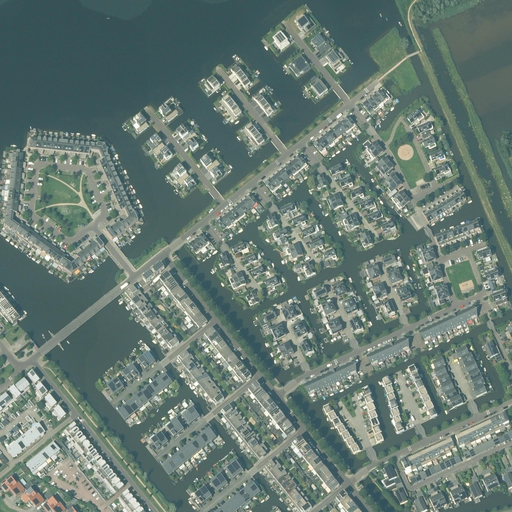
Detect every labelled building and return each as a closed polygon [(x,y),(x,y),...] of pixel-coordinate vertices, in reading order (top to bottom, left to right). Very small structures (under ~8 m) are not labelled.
[(311,21),(308,23),(303,16),(295,22),(298,26),(298,27),(298,26),(301,30),(302,31),(305,28),(308,32),(316,26),(311,21)] [(284,49),(290,45),(283,37),(284,37),(281,33),(278,35),(278,36),(277,35),(273,39),(275,41),(276,43),(280,48),(282,46),(284,49)] [(316,47),(322,55),(327,51),(328,51),(331,48),(328,44),(327,45),(319,36),(314,40),(315,40),(311,43),(315,48),(316,47)] [(332,53),(325,58),(332,67),(331,68),(333,71),(341,66),(338,63),(342,59),(338,55),(336,57),(332,53)] [(306,64),(301,58),(295,63),(293,65),(294,66),(293,67),(294,68),(295,68),(296,69),(293,71),(296,74),(297,76),(300,74),(308,67),(307,65),(306,64)] [(231,71),(238,80),(243,75),(244,76),(246,74),(239,65),(231,71)] [(243,75),(238,80),(245,89),(245,88),(246,90),(249,88),(248,86),(250,84),(244,76),(243,75)] [(210,85),(208,87),(212,93),(220,87),(213,78),(207,82),(210,85)] [(318,79),(312,84),(318,92),(316,94),(320,98),(327,92),(323,87),(324,87),(318,79)] [(383,105),(387,101),(378,90),(376,92),(378,94),(376,96),(383,105)] [(383,105),(376,96),(374,93),(371,95),(374,98),(372,100),(378,107),(382,103),(383,105)] [(261,108),(269,102),(264,97),(262,99),(260,95),(257,98),(255,95),(252,97),(254,100),(261,108)] [(222,101),(225,104),(222,106),(227,111),(235,105),(228,96),(222,101)] [(372,100),(369,97),(367,98),(370,101),(368,103),(373,110),(375,112),(379,108),(378,107),(372,100)] [(373,110),(368,103),(365,100),(363,102),(365,105),(363,107),(369,114),(373,110)] [(268,117),(276,111),(269,102),(261,108),(268,117)] [(241,113),(235,105),(227,111),(231,116),(233,115),(236,118),(239,115),(241,118),(243,116),(241,114),(241,113)] [(176,110),(172,114),(166,106),(162,108),(160,110),(159,111),(166,119),(169,122),(179,114),(176,110)] [(424,118),(418,111),(407,120),(411,125),(417,120),(419,123),(424,118)] [(149,126),(139,115),(133,120),(140,128),(136,130),(139,134),(149,126)] [(346,115),(344,117),(346,120),(344,122),(351,131),(356,127),(346,115)] [(347,134),(351,131),(344,122),(342,119),(340,121),(342,124),(340,125),(347,134)] [(338,122),(335,124),(338,127),(336,129),(342,136),(346,133),(347,134),(340,125),(338,122)] [(420,135),(421,134),(423,138),(430,134),(429,132),(428,131),(433,129),(431,123),(428,125),(421,128),(418,129),(420,135)] [(245,129),(248,132),(245,134),(250,140),(258,133),(251,125),(245,129)] [(336,129),(333,126),(331,127),(333,130),(331,132),(337,139),(342,136),(336,129)] [(185,142),(195,134),(192,131),(188,134),(183,127),(177,132),(185,142)] [(337,139),(331,132),(329,129),(327,131),(329,134),(327,135),(333,143),(337,139)] [(265,142),(258,133),(250,140),(257,148),(261,145),(263,146),(266,144),(265,142)] [(334,144),(333,143),(327,135),(325,133),(323,134),(325,137),(323,139),(330,148),(334,144)] [(197,137),(195,134),(185,142),(193,152),(199,147),(193,140),(197,137)] [(152,152),(154,155),(165,146),(156,136),(150,141),(156,148),(152,152)] [(330,148),(323,139),(321,136),(319,138),(321,141),(319,142),(325,149),(329,146),(330,148)] [(28,146),(29,146),(28,149),(35,150),(36,140),(31,139),(30,142),(29,141),(28,146)] [(325,149),(319,142),(317,139),(314,141),(317,144),(314,146),(321,155),(326,151),(325,149)] [(426,142),(422,143),(425,149),(428,147),(429,150),(436,147),(432,139),(426,142)] [(368,150),(366,151),(370,156),(379,148),(376,144),(372,146),(368,141),(363,146),(365,148),(366,148),(368,150)] [(98,153),(104,146),(96,145),(95,153),(98,153)] [(98,153),(100,157),(107,153),(104,146),(98,153)] [(165,146),(154,155),(157,158),(161,154),(166,161),(173,156),(165,146)] [(370,156),(374,160),(383,153),(379,148),(370,156)] [(442,151),(437,154),(433,155),(430,157),(432,162),(439,159),(440,162),(445,159),(442,151)] [(101,158),(98,160),(99,163),(108,159),(110,158),(107,153),(100,157),(101,158)] [(298,159),(295,161),(303,170),(307,166),(297,155),(295,157),(298,159)] [(201,162),(209,172),(219,163),(216,160),(212,164),(207,157),(201,162)] [(291,160),(293,163),(291,164),(298,173),(303,170),(295,161),(293,158),(291,160)] [(98,169),(110,164),(108,159),(99,163),(100,165),(97,167),(98,169)] [(389,164),(386,159),(376,167),(379,172),(389,164)] [(287,168),(293,175),(294,177),(298,173),(291,164),(289,162),(287,163),(289,166),(287,168)] [(209,172),(217,182),(223,177),(217,170),(221,166),(219,163),(209,172)] [(110,164),(98,169),(98,171),(102,170),(103,173),(113,169),(110,164)] [(387,177),(385,174),(393,168),(389,164),(379,172),(385,179),(387,177)] [(285,165),(283,167),(285,170),(283,171),(289,178),(293,175),(287,168),(285,165)] [(441,168),(438,169),(435,171),(437,176),(440,175),(442,179),(445,177),(445,175),(451,173),(447,165),(441,168)] [(174,171),(180,178),(176,181),(178,184),(189,176),(180,166),(174,171)] [(332,177),(342,172),(340,167),(330,171),(332,177)] [(281,173),(279,175),(284,182),(289,178),(283,171),(280,168),(278,170),(281,173)] [(113,169),(103,173),(104,175),(101,177),(102,179),(115,174),(113,169)] [(276,172),(274,174),(276,176),(274,178),(280,185),(284,182),(279,175),(276,172)] [(115,174),(102,179),(103,181),(107,180),(108,183),(117,179),(115,174)] [(272,180),(270,181),(277,190),(281,187),(280,185),(274,178),(272,175),(270,177),(272,180)] [(190,191),(197,186),(189,176),(178,184),(181,187),(185,184),(190,191)] [(398,181),(394,176),(386,182),(390,187),(398,181)] [(317,179),(320,186),(317,187),(318,191),(327,187),(322,177),(317,179)] [(339,183),(342,188),(348,185),(350,188),(353,187),(349,178),(346,180),(343,181),(339,183)] [(117,179),(108,183),(109,185),(105,187),(106,189),(119,183),(117,179)] [(268,179),(266,180),(268,183),(266,185),(273,194),(277,190),(270,181),(268,179)] [(388,189),(391,193),(401,185),(398,181),(390,187),(388,189)] [(121,188),(119,183),(106,189),(107,191),(111,190),(112,192),(121,188)] [(110,197),(111,199),(124,193),(121,188),(112,192),(113,195),(110,197)] [(359,197),(360,199),(364,198),(360,189),(353,192),(350,194),(353,199),(359,197)] [(462,194),(463,194),(460,189),(458,190),(459,192),(457,194),(456,195),(461,203),(466,200),(462,194)] [(456,206),(461,203),(456,195),(457,194),(456,192),(454,193),(455,195),(452,197),(451,198),(456,206)] [(126,198),(124,193),(111,199),(112,201),(116,200),(117,202),(126,198)] [(392,201),(396,206),(406,198),(402,193),(392,201)] [(249,194),(247,196),(249,199),(247,200),(253,208),(257,204),(249,194)] [(456,206),(451,198),(452,197),(451,195),(449,196),(450,198),(448,200),(446,200),(452,209),(456,206)] [(329,207),(332,205),(341,201),(338,196),(327,201),(329,207)] [(243,204),(248,211),(250,213),(254,209),(253,208),(247,200),(244,197),(242,199),(245,202),(243,204)] [(114,207),(115,209),(128,203),(126,198),(117,202),(118,205),(114,207)] [(396,206),(401,212),(406,208),(405,206),(410,202),(406,198),(396,206)] [(448,200),(446,198),(444,199),(446,201),(443,202),(442,203),(447,212),(452,209),(446,200),(448,200)] [(376,208),(372,200),(366,203),(363,204),(360,206),(362,211),(369,208),(370,211),(376,208)] [(447,212),(442,203),(443,202),(442,200),(440,202),(441,204),(438,205),(437,206),(442,215),(447,212)] [(240,205),(238,207),(244,214),(248,211),(243,204),(240,201),(238,203),(240,205)] [(341,201),(332,205),(334,211),(343,207),(341,201)] [(128,203),(115,209),(116,211),(120,210),(121,212),(130,208),(128,203)] [(437,203),(435,205),(436,207),(434,208),(433,209),(438,217),(442,215),(437,206),(438,205),(437,203)] [(236,204),(234,206),(236,209),(234,210),(241,219),(245,216),(244,214),(238,207),(236,204)] [(294,205),(284,209),(281,210),(284,216),(287,214),(290,219),(294,218),(292,212),(296,210),(294,205)] [(438,217),(433,209),(434,208),(433,206),(431,207),(432,209),(429,211),(428,212),(433,220),(438,217)] [(134,213),(131,207),(130,208),(121,212),(122,215),(125,214),(126,216),(134,213)] [(230,214),(236,221),(237,223),(241,219),(234,210),(232,208),(230,209),(232,212),(230,214)] [(428,223),(433,220),(428,212),(429,211),(428,209),(426,210),(427,212),(423,215),(428,223)] [(228,211),(225,213),(228,216),(226,217),(232,224),(236,221),(230,214),(228,211)] [(368,218),(370,223),(375,221),(383,218),(380,212),(374,215),(371,216),(368,218)] [(134,213),(126,216),(128,219),(138,222),(134,213)] [(349,219),(346,213),(345,213),(345,214),(342,215),(340,215),(341,218),(344,217),(346,220),(343,222),(345,227),(348,226),(357,222),(355,216),(349,219)] [(222,221),(227,228),(229,229),(233,226),(232,224),(226,217),(223,214),(221,216),(224,219),(222,221)] [(269,222),(267,223),(270,230),(278,226),(274,216),(268,219),(269,222)] [(302,217),(295,220),(292,221),(295,227),(301,224),(302,227),(306,225),(302,217)] [(4,218),(4,227),(12,223),(13,219),(4,218)] [(217,224),(223,231),(227,228),(222,221),(219,218),(217,220),(219,222),(217,224)] [(130,228),(138,222),(128,219),(125,222),(130,228)] [(118,223),(125,231),(124,231),(125,232),(130,228),(125,222),(123,223),(121,221),(118,223)] [(121,234),(124,231),(125,231),(118,223),(116,224),(113,222),(112,223),(120,234),(121,234)] [(357,222),(348,226),(350,231),(359,227),(357,222)] [(15,225),(12,223),(4,227),(10,231),(15,225)] [(110,230),(116,237),(116,238),(117,239),(121,235),(121,234),(120,234),(112,223),(110,224),(112,228),(110,230)] [(381,228),(383,233),(384,233),(386,236),(391,233),(390,230),(395,228),(393,223),(389,224),(388,225),(384,226),(381,228)] [(479,229),(476,223),(471,225),(475,234),(476,234),(479,233),(480,235),(482,234),(480,229),(479,229)] [(15,225),(10,231),(15,235),(21,225),(19,224),(17,226),(15,225)] [(23,227),(22,226),(21,225),(15,235),(19,238),(28,225),(26,224),(23,227)] [(24,240),(30,232),(28,230),(30,227),(28,225),(19,238),(24,241),(24,240)] [(475,234),(471,225),(466,227),(470,236),(471,235),(474,234),(475,237),(477,236),(476,234),(475,234)] [(305,232),(301,233),(304,239),(317,233),(320,232),(317,226),(314,227),(312,229),(305,232)] [(470,236),(466,227),(461,229),(464,238),(466,237),(469,236),(469,238),(472,238),(471,235),(470,236)] [(112,241),(116,238),(116,237),(110,230),(108,231),(105,229),(103,230),(112,241)] [(464,238),(461,229),(456,230),(459,240),(461,239),(464,238),(464,240),(467,240),(466,237),(464,238)] [(275,235),(273,235),(275,241),(280,239),(282,245),(285,244),(288,243),(286,239),(285,239),(284,237),(287,236),(285,230),(278,233),(275,235)] [(459,240),(456,230),(451,232),(454,242),(456,241),(459,240),(459,242),(461,241),(461,239),(459,240)] [(32,233),(30,232),(24,240),(28,243),(29,243),(37,232),(35,231),(32,233)] [(28,243),(28,244),(32,248),(33,246),(39,238),(37,237),(39,233),(37,232),(29,243),(28,243)] [(454,242),(451,232),(446,234),(449,243),(451,243),(453,242),(454,244),(456,243),(456,241),(454,242)] [(205,248),(210,245),(200,233),(198,235),(200,238),(198,240),(205,248)] [(449,243),(446,234),(441,236),(444,245),(445,245),(448,244),(449,246),(451,245),(451,243),(449,243)] [(364,249),(367,248),(372,245),(368,235),(362,237),(365,244),(362,245),(364,249)] [(435,238),(439,247),(443,246),(444,248),(446,247),(445,245),(444,245),(441,236),(435,238)] [(39,238),(33,246),(37,249),(46,238),(44,237),(41,240),(39,238)] [(93,238),(95,242),(93,243),(99,251),(104,248),(95,237),(93,238)] [(196,241),(194,243),(201,252),(205,248),(198,240),(196,237),(194,238),(196,241)] [(42,253),(48,245),(46,243),(47,239),(46,238),(37,249),(42,253)] [(192,240),(189,242),(192,245),(189,247),(196,255),(201,252),(194,243),(192,240)] [(309,245),(312,251),(319,248),(320,251),(323,249),(320,241),(316,242),(313,244),(309,245)] [(88,242),(86,244),(95,255),(99,251),(93,243),(91,245),(88,242)] [(50,246),(48,245),(42,253),(46,256),(54,245),(53,243),(50,246)] [(91,258),(95,255),(86,244),(84,245),(86,249),(84,250),(91,258)] [(245,244),(233,249),(233,250),(235,255),(242,252),(242,254),(249,251),(245,244)] [(54,249),(56,246),(54,245),(46,256),(50,259),(56,251),(54,249)] [(300,251),(298,246),(286,251),(289,256),(300,251)] [(487,247),(476,251),(480,261),(491,257),(487,247)] [(79,249),(78,251),(87,261),(91,258),(84,250),(83,252),(79,249)] [(432,249),(421,253),(423,259),(433,255),(434,255),(432,249)] [(50,259),(55,262),(63,251),(61,250),(58,252),(56,251),(50,259)] [(58,267),(65,257),(63,256),(65,252),(63,251),(55,262),(54,263),(58,267)] [(76,257),(82,265),(87,261),(78,251),(76,252),(78,255),(76,257)] [(291,261),(303,256),(300,251),(289,256),(291,261)] [(333,251),(326,254),(323,255),(325,261),(329,259),(329,261),(333,260),(333,261),(337,259),(333,251)] [(222,264),(220,266),(221,269),(229,265),(225,255),(219,258),(222,264)] [(433,255),(423,259),(421,259),(423,265),(436,260),(434,255),(433,255)] [(247,259),(243,261),(246,266),(256,262),(254,256),(247,259)] [(395,262),(397,262),(394,256),(393,257),(383,261),(385,267),(395,263),(395,262)] [(67,259),(65,257),(58,267),(62,270),(63,270),(67,263),(66,262),(67,259)] [(83,266),(82,265),(76,257),(74,259),(75,262),(74,263),(79,269),(83,266)] [(71,277),(71,265),(67,263),(63,270),(62,270),(62,271),(71,277)] [(71,276),(79,269),(74,263),(71,265),(71,277),(71,278),(71,276)] [(305,267),(307,270),(304,271),(307,278),(315,274),(311,264),(305,267)] [(158,274),(161,272),(164,270),(161,265),(155,270),(158,274)] [(366,270),(368,276),(379,271),(376,266),(367,270),(366,270)] [(265,267),(262,269),(255,272),(251,273),(254,279),(267,273),(265,267)] [(429,272),(428,272),(430,277),(440,274),(441,274),(439,268),(429,271),(429,272)] [(492,280),(498,278),(495,268),(488,271),(485,272),(484,272),(487,282),(488,282),(489,283),(492,292),(492,291),(493,293),(496,291),(496,290),(494,284),(495,284),(494,283),(493,281),(492,280)] [(146,284),(147,284),(158,274),(155,270),(143,279),(146,284)] [(390,280),(391,280),(400,275),(398,270),(397,270),(388,274),(390,280)] [(368,276),(370,281),(371,281),(381,277),(379,271),(368,276)] [(163,278),(160,281),(164,285),(172,279),(168,274),(166,276),(166,275),(162,278),(163,278)] [(441,274),(440,274),(430,277),(432,283),(433,283),(443,279),(441,274)] [(232,279),(234,284),(243,280),(241,275),(232,279)] [(392,285),(394,285),(402,281),(403,281),(400,275),(391,280),(390,280),(392,285)] [(275,278),(268,281),(265,283),(267,288),(271,287),(271,289),(281,285),(278,277),(275,278)] [(172,279),(164,285),(167,290),(175,283),(172,279)] [(231,285),(234,291),(246,285),(243,280),(234,284),(231,285)] [(179,288),(176,284),(175,283),(167,290),(165,292),(169,296),(170,295),(179,288)] [(335,293),(345,288),(343,283),(342,283),(332,287),(335,293)] [(385,291),(382,285),(373,289),(372,289),(374,295),(385,291)] [(137,292),(133,287),(125,293),(132,302),(141,294),(139,291),(137,292)] [(440,288),(434,290),(437,296),(448,292),(445,287),(440,288)] [(179,288),(170,295),(173,299),(183,292),(179,288)] [(347,294),(348,293),(345,288),(335,293),(337,298),(347,294)] [(399,298),(400,297),(410,293),(407,288),(406,288),(397,292),(399,298)] [(317,292),(316,290),(312,292),(315,300),(317,299),(327,294),(324,289),(317,292)] [(496,307),(507,303),(502,289),(496,291),(493,293),(491,293),(496,307)] [(374,295),(376,300),(377,300),(387,296),(385,291),(374,295)] [(183,292),(173,299),(177,304),(186,296),(183,292)] [(437,296),(440,306),(445,304),(444,300),(450,298),(448,292),(437,296)] [(249,304),(250,307),(259,303),(254,293),(249,296),(252,302),(249,304)] [(411,299),(412,299),(410,293),(400,297),(399,298),(401,303),(411,299)] [(132,302),(134,305),(131,307),(133,310),(145,299),(141,294),(132,302)] [(177,304),(178,304),(181,307),(180,308),(181,309),(190,301),(186,296),(177,304)] [(133,310),(136,307),(138,310),(135,313),(137,315),(148,306),(147,304),(148,303),(145,299),(133,310)] [(345,310),(355,305),(353,300),(352,301),(352,300),(342,305),(345,310)] [(0,311),(8,305),(4,301),(0,304),(0,311)] [(190,301),(181,309),(184,313),(193,305),(190,301)] [(320,306),(323,312),(333,307),(331,301),(321,306),(320,306)] [(389,316),(390,317),(395,315),(395,313),(391,303),(385,306),(389,316)] [(12,310),(8,305),(0,311),(0,313),(3,317),(12,310)] [(137,315),(138,316),(141,313),(143,316),(140,318),(142,321),(153,312),(151,309),(153,308),(150,305),(148,306),(137,315)] [(193,305),(184,313),(185,312),(188,316),(187,317),(188,317),(197,310),(193,305)] [(345,310),(347,316),(352,314),(358,311),(355,305),(345,310)] [(287,322),(296,317),(297,317),(291,306),(290,306),(281,311),(287,322)] [(474,323),(473,320),(477,318),(472,306),(470,307),(471,309),(468,311),(467,311),(472,321),(473,323),(474,323)] [(323,312),(325,317),(326,317),(336,312),(333,307),(323,312)] [(469,325),(468,322),(472,321),(467,311),(468,311),(467,309),(464,310),(465,312),(462,313),(468,326),(469,325)] [(7,322),(16,315),(12,310),(3,317),(7,322)] [(197,310),(188,317),(191,322),(192,321),(201,314),(200,314),(197,310)] [(142,321),(145,319),(147,321),(144,324),(146,326),(158,317),(156,315),(157,314),(154,311),(153,312),(142,321)] [(273,313),(266,316),(265,314),(261,316),(265,324),(266,323),(276,318),(273,313)] [(457,316),(462,325),(466,323),(467,326),(468,326),(462,313),(459,315),(458,313),(456,314),(457,316)] [(204,319),(204,318),(201,314),(192,321),(196,325),(201,321),(204,319)] [(20,320),(16,315),(7,322),(12,328),(14,327),(17,324),(16,322),(20,320)] [(452,318),(456,328),(461,326),(462,329),(463,328),(462,325),(457,316),(454,317),(453,315),(451,316),(452,318)] [(159,316),(158,317),(146,326),(147,327),(150,324),(152,327),(149,330),(151,332),(163,322),(159,316)] [(447,320),(451,330),(455,328),(457,331),(458,331),(456,328),(452,318),(449,320),(448,318),(446,319),(447,321),(447,320)] [(201,321),(196,325),(199,330),(202,327),(203,328),(206,325),(206,324),(207,323),(207,324),(207,323),(204,319),(201,321)] [(327,325),(330,331),(340,326),(337,320),(328,325),(327,325)] [(442,323),(446,332),(450,331),(452,333),(453,333),(451,330),(447,320),(447,321),(444,322),(443,320),(440,321),(441,323),(442,323)] [(355,333),(355,335),(364,331),(362,326),(359,327),(356,321),(350,323),(354,333),(355,333)] [(151,332),(154,330),(156,333),(153,335),(155,338),(168,327),(163,322),(151,332)] [(436,325),(441,335),(445,333),(446,336),(447,335),(446,332),(442,323),(441,323),(438,324),(437,322),(435,323),(436,325)] [(305,328),(302,323),(301,323),(292,328),(295,333),(305,328)] [(270,330),(273,336),(283,330),(280,325),(271,330),(270,330)] [(431,328),(436,337),(440,335),(441,338),(442,338),(441,335),(436,325),(433,327),(432,325),(430,326),(431,328)] [(330,331),(332,337),(338,334),(338,333),(343,331),(340,326),(330,331)] [(155,338),(156,338),(159,335),(161,338),(158,341),(160,343),(173,333),(168,327),(155,338)] [(426,330),(430,340),(435,338),(436,341),(437,340),(436,337),(431,328),(428,329),(427,327),(425,328),(426,330)] [(303,337),(308,334),(305,328),(295,333),(298,339),(302,336),(303,337)] [(204,336),(208,340),(212,337),(213,336),(216,334),(212,329),(212,330),(211,331),(210,330),(207,333),(204,336)] [(420,330),(425,342),(430,340),(431,343),(432,343),(430,340),(426,330),(423,331),(422,329),(420,330)] [(273,336),(276,341),(277,341),(286,336),(283,330),(273,336)] [(160,343),(160,344),(163,341),(166,344),(162,346),(165,349),(168,347),(172,343),(176,340),(177,339),(173,333),(160,343)] [(213,336),(212,337),(208,340),(211,345),(210,345),(211,346),(220,338),(216,334),(213,336)] [(214,350),(223,342),(220,338),(211,346),(214,350)] [(399,342),(404,352),(405,355),(406,354),(405,352),(409,350),(404,338),(402,339),(402,341),(399,342)] [(176,340),(172,343),(168,347),(171,351),(179,344),(176,340)] [(404,352),(399,342),(399,340),(396,341),(397,343),(394,345),(400,357),(401,357),(399,354),(404,352)] [(214,350),(217,354),(227,347),(223,342),(214,350)] [(306,356),(306,357),(314,353),(312,349),(310,350),(306,343),(300,346),(305,356),(306,356)] [(486,347),(491,358),(490,358),(490,359),(500,354),(497,346),(496,347),(494,348),(492,344),(492,343),(485,347),(486,347)] [(279,348),(279,349),(278,349),(281,354),(291,349),(288,344),(279,348)] [(393,357),(398,355),(399,358),(400,357),(394,345),(391,346),(390,344),(388,345),(389,347),(393,357)] [(222,358),(230,351),(227,347),(217,354),(218,355),(219,354),(222,358)] [(395,360),(393,357),(389,347),(386,349),(385,347),(383,348),(384,350),(388,359),(392,357),(394,360),(395,360)] [(462,359),(471,354),(470,355),(466,347),(455,352),(455,353),(456,352),(460,359),(459,360),(462,359)] [(281,354),(283,360),(284,359),(293,355),(291,349),(281,354)] [(389,362),(388,359),(384,350),(381,351),(380,349),(377,350),(378,352),(379,352),(383,362),(387,360),(389,363),(389,362)] [(224,363),(225,363),(234,356),(230,352),(230,351),(222,358),(225,362),(224,363)] [(384,365),(383,362),(379,352),(378,352),(375,353),(374,351),(372,352),(373,354),(378,364),(382,362),(383,365),(384,365)] [(147,352),(142,356),(150,367),(155,363),(150,355),(152,353),(151,352),(148,354),(147,352)] [(178,359),(181,363),(189,356),(186,352),(178,359)] [(373,354),(370,356),(369,354),(367,355),(372,367),(377,364),(378,367),(379,367),(378,364),(373,354)] [(464,367),(474,362),(473,362),(470,355),(471,355),(471,354),(462,359),(465,366),(464,367)] [(183,371),(194,362),(195,361),(190,355),(189,356),(181,363),(178,365),(180,368),(183,366),(185,368),(182,371),(183,371)] [(150,367),(142,356),(134,363),(137,366),(140,364),(145,371),(150,367)] [(228,367),(237,360),(234,356),(225,363),(228,367)] [(433,372),(445,366),(444,366),(441,359),(442,359),(442,358),(432,363),(433,363),(436,370),(433,372)] [(231,372),(232,372),(241,365),(237,360),(228,367),(228,368),(229,367),(232,371),(231,372)] [(187,377),(198,368),(200,367),(195,361),(194,362),(183,371),(184,374),(188,371),(190,374),(187,377)] [(351,376),(352,379),(353,379),(352,376),(356,374),(351,362),(349,363),(350,365),(347,367),(351,376)] [(468,374),(478,370),(477,370),(473,363),(474,362),(464,367),(465,366),(469,374),(468,374)] [(134,363),(127,369),(135,379),(140,375),(134,368),(137,366),(134,363)] [(232,372),(235,376),(244,369),(241,365),(232,372)] [(351,376),(347,367),(346,365),(344,366),(345,368),(342,369),(347,382),(348,381),(347,378),(351,376)] [(437,379),(447,375),(447,374),(446,375),(443,368),(445,366),(433,372),(434,371),(438,379),(437,379)] [(192,383),(203,374),(204,372),(200,367),(198,368),(187,377),(189,379),(192,377),(194,380),(191,382),(192,383)] [(417,374),(417,373),(414,367),(408,369),(410,374),(409,375),(410,377),(417,374)] [(117,374),(120,377),(121,378),(124,376),(130,383),(135,379),(127,369),(122,373),(120,372),(117,374)] [(239,381),(240,380),(245,376),(248,373),(244,369),(235,376),(239,381)] [(345,379),(346,382),(347,382),(342,369),(338,371),(337,369),(335,370),(336,372),(336,371),(341,381),(345,379)] [(471,382),(481,377),(480,378),(477,370),(478,370),(468,374),(468,375),(469,374),(472,381),(471,382)] [(336,371),(336,372),(333,373),(332,371),(330,372),(331,374),(336,384),(340,382),(341,384),(342,384),(341,381),(336,371)] [(196,388),(209,378),(204,372),(203,374),(192,383),(194,385),(197,383),(199,385),(196,388)] [(34,385),(39,381),(37,378),(32,373),(27,377),(34,385)] [(245,376),(240,380),(244,385),(246,382),(247,383),(250,380),(250,379),(252,378),(248,373),(245,376)] [(335,384),(336,387),(337,386),(336,384),(331,374),(328,375),(327,373),(325,374),(326,376),(330,386),(335,384)] [(412,382),(413,384),(421,381),(417,374),(410,377),(412,377),(414,381),(412,382)] [(168,379),(165,375),(160,379),(167,387),(172,384),(168,379)] [(440,387),(451,382),(450,383),(446,375),(447,375),(437,379),(437,380),(438,379),(441,386),(440,387)] [(326,376),(323,378),(322,376),(320,377),(321,379),(325,388),(329,386),(331,389),(332,389),(330,386),(326,376)] [(120,377),(112,383),(119,392),(124,388),(118,381),(121,378),(120,377)] [(485,385),(484,385),(480,378),(481,377),(471,382),(472,382),(476,389),(473,390),(485,385)] [(163,391),(167,387),(160,379),(160,378),(158,380),(159,380),(156,382),(163,391)] [(196,388),(198,391),(201,388),(203,391),(200,393),(201,394),(213,384),(209,378),(196,388)] [(327,391),(325,388),(321,379),(318,380),(317,378),(314,379),(315,381),(316,381),(320,391),(324,389),(326,392),(327,391)] [(383,381),(383,382),(386,388),(392,385),(390,381),(391,380),(390,378),(383,381)] [(30,389),(24,381),(23,381),(20,383),(19,385),(25,392),(30,389)] [(319,391),(320,394),(321,394),(320,391),(316,381),(315,381),(312,383),(311,381),(309,382),(310,384),(310,383),(315,393),(319,391)] [(424,388),(424,387),(421,381),(413,384),(414,384),(415,384),(417,388),(416,389),(417,391),(424,388)] [(158,395),(163,391),(156,382),(155,382),(153,383),(154,384),(151,386),(158,395)] [(451,382),(440,387),(441,387),(442,387),(445,394),(444,394),(444,395),(454,390),(453,390),(450,383),(451,382)] [(114,396),(119,392),(112,383),(104,390),(105,391),(108,389),(114,396)] [(316,396),(315,393),(310,383),(310,384),(307,385),(306,383),(304,384),(309,396),(314,394),(315,396),(316,396)] [(205,399),(216,390),(218,389),(213,384),(201,394),(203,396),(206,394),(208,397),(205,399)] [(252,395),(260,388),(257,384),(248,391),(252,395)] [(19,385),(18,385),(16,387),(14,389),(14,388),(21,396),(25,392),(19,385)] [(47,394),(47,393),(44,390),(40,385),(37,388),(35,389),(38,392),(36,393),(40,399),(42,397),(42,398),(47,394)] [(392,385),(386,388),(385,389),(388,396),(394,393),(392,389),(393,388),(392,385)] [(473,391),(474,390),(477,397),(476,398),(477,398),(487,394),(487,393),(486,394),(482,386),(485,385),(473,390),(473,391)] [(158,395),(151,386),(150,386),(149,387),(149,388),(146,390),(153,399),(158,395)] [(16,400),(21,396),(14,388),(9,392),(13,397),(11,398),(14,402),(16,400)] [(255,400),(258,397),(264,393),(262,390),(261,390),(260,389),(261,389),(260,388),(252,395),(255,400)] [(364,396),(363,396),(364,399),(370,396),(371,395),(368,388),(362,391),(364,396)] [(419,396),(420,398),(427,395),(424,388),(417,391),(418,391),(420,395),(419,396)] [(210,399),(213,403),(217,399),(221,396),(222,395),(218,389),(216,390),(205,399),(207,402),(210,399)] [(149,403),(153,399),(146,390),(142,394),(149,403)] [(448,402),(450,401),(459,397),(457,398),(453,391),(454,390),(444,395),(445,394),(448,402),(447,402),(448,402)] [(259,404),(262,402),(267,397),(264,393),(258,397),(255,400),(259,404)] [(395,396),(394,393),(388,396),(387,396),(390,403),(396,401),(394,396),(395,396)] [(144,406),(149,403),(142,394),(137,398),(144,406)] [(420,398),(420,399),(421,398),(423,403),(422,403),(423,406),(431,402),(427,395),(420,398)] [(9,400),(5,396),(4,396),(2,398),(0,399),(8,409),(7,407),(14,402),(11,398),(9,400)] [(45,400),(47,403),(45,405),(50,410),(51,409),(56,405),(56,404),(54,401),(53,401),(52,400),(50,396),(45,400)] [(221,396),(217,399),(213,403),(216,407),(224,400),(221,396)] [(370,396),(364,399),(366,403),(365,404),(366,406),(372,404),(373,403),(370,396)] [(144,406),(137,398),(136,397),(135,398),(135,399),(132,401),(139,410),(144,406)] [(269,400),(270,400),(267,397),(262,402),(259,404),(262,408),(271,401),(270,401),(269,400)] [(450,401),(452,405),(449,407),(451,410),(450,410),(463,404),(462,405),(459,397),(460,397),(459,397),(450,401)] [(135,414),(139,410),(132,401),(128,405),(135,414)] [(266,413),(269,410),(274,406),(271,401),(262,408),(266,413)] [(389,404),(389,405),(392,411),(398,408),(396,404),(397,403),(396,401),(390,403),(389,404)] [(425,410),(427,413),(434,409),(431,402),(423,406),(425,405),(427,410),(425,410)] [(135,414),(128,405),(127,404),(125,406),(126,406),(123,409),(130,418),(135,414)] [(372,404),(366,406),(368,411),(367,411),(368,414),(374,411),(375,411),(372,404)] [(188,413),(195,421),(200,417),(194,410),(197,408),(195,406),(188,413)] [(229,406),(221,413),(224,417),(232,410),(229,406)] [(269,417),(272,415),(278,410),(277,410),(276,409),(277,409),(274,406),(269,410),(266,413),(269,417)] [(327,416),(328,415),(334,413),(333,410),(331,411),(329,406),(323,409),(327,416)] [(62,413),(61,411),(59,408),(52,413),(59,422),(61,420),(66,416),(65,416),(65,415),(63,412),(62,413)] [(399,411),(398,408),(392,411),(391,412),(394,419),(400,416),(398,411),(399,411)] [(125,422),(130,418),(123,409),(118,413),(125,422)] [(437,416),(437,415),(434,409),(427,413),(428,412),(430,417),(429,417),(430,420),(437,416)] [(223,417),(227,423),(238,414),(236,411),(234,412),(232,410),(224,417),(223,417)] [(273,422),(281,415),(278,410),(272,415),(269,417),(273,422)] [(374,411),(368,414),(370,419),(369,419),(370,422),(376,419),(377,418),(374,411)] [(180,419),(181,421),(184,418),(190,425),(195,421),(188,413),(183,417),(180,414),(177,416),(180,419)] [(331,423),(332,422),(338,419),(337,417),(336,417),(334,413),(328,415),(331,423)] [(227,423),(231,427),(242,419),(238,414),(227,423)] [(276,426),(279,424),(285,419),(284,419),(283,417),(284,417),(281,415),(273,422),(276,426)] [(505,415),(499,417),(505,428),(510,426),(509,424),(510,423),(508,418),(508,419),(507,419),(505,415)] [(396,426),(402,424),(400,419),(401,419),(400,416),(394,419),(393,419),(396,426)] [(500,417),(499,418),(498,417),(495,419),(500,430),(505,428),(499,417),(500,417)] [(180,419),(172,425),(179,434),(184,430),(178,423),(181,421),(180,419)] [(231,427),(235,432),(246,424),(243,421),(242,419),(231,427)] [(280,430),(289,423),(285,419),(279,424),(276,426),(280,430)] [(343,425),(342,423),(341,424),(338,419),(332,422),(336,429),(337,428),(343,425)] [(376,419),(370,422),(372,426),(371,427),(372,429),(378,426),(380,426),(376,419)] [(490,421),(495,433),(500,430),(495,419),(491,421),(490,422),(490,421)] [(485,424),(490,435),(495,433),(490,421),(490,422),(489,422),(485,424)] [(284,435),(287,432),(292,428),(289,423),(280,430),(284,435)] [(36,424),(32,428),(32,427),(32,428),(40,437),(44,433),(37,424),(36,424)] [(235,432),(239,437),(250,429),(246,424),(235,432)] [(402,427),(403,426),(402,424),(396,426),(395,427),(398,434),(404,432),(402,427)] [(480,426),(485,437),(490,435),(485,424),(481,425),(481,426),(480,426)] [(76,427),(74,425),(70,427),(68,429),(63,433),(67,438),(77,430),(76,430),(75,428),(76,427)] [(172,425),(167,429),(164,432),(165,433),(168,431),(174,438),(179,434),(172,425)] [(347,432),(346,430),(345,430),(343,425),(337,428),(340,436),(341,435),(347,432)] [(378,426),(372,429),(374,434),(373,434),(374,437),(380,434),(382,434),(378,426)] [(480,426),(479,427),(479,426),(475,428),(480,439),(479,437),(484,435),(485,437),(480,426)] [(33,430),(29,433),(35,441),(40,437),(32,428),(33,430)] [(284,435),(287,439),(296,432),(293,429),(292,428),(287,432),(284,435)] [(470,430),(470,431),(475,441),(480,439),(475,428),(471,430),(470,431),(470,430)] [(161,434),(156,438),(163,447),(168,443),(162,436),(165,433),(164,432),(162,429),(159,431),(161,434)] [(250,429),(239,437),(243,442),(253,433),(252,431),(250,429)] [(80,434),(78,432),(77,430),(67,438),(70,442),(80,434)] [(213,434),(209,430),(204,433),(212,442),(216,438),(213,434)] [(470,431),(469,431),(465,433),(470,444),(471,444),(470,442),(474,440),(475,441),(470,431)] [(352,439),(351,436),(350,437),(347,432),(341,435),(345,442),(346,442),(352,439)] [(23,435),(31,444),(35,441),(29,433),(25,437),(23,435)] [(203,435),(200,437),(207,446),(212,442),(204,433),(202,434),(203,435)] [(243,442),(247,447),(257,438),(253,433),(243,442)] [(460,435),(466,446),(470,444),(465,433),(461,434),(462,435),(461,435),(460,435)] [(82,437),(80,434),(70,442),(74,447),(84,439),(83,439),(82,437)] [(380,434),(374,437),(376,441),(375,442),(376,445),(384,441),(380,434)] [(23,435),(19,438),(26,448),(31,444),(23,435)] [(460,435),(455,437),(457,442),(456,442),(458,447),(464,444),(465,446),(466,446),(460,435)] [(207,446),(200,437),(195,441),(202,450),(207,446)] [(20,440),(16,444),(22,451),(26,448),(19,438),(20,440)] [(151,442),(149,439),(146,441),(150,446),(152,444),(158,451),(163,447),(156,438),(151,442)] [(247,447),(251,451),(261,443),(257,438),(247,447)] [(304,443),(300,438),(292,445),(295,449),(304,443)] [(87,443),(85,441),(86,441),(84,439),(74,447),(78,451),(87,443)] [(350,448),(356,445),(355,443),(354,443),(352,439),(346,442),(349,449),(350,448)] [(450,451),(456,448),(454,443),(454,444),(453,444),(451,439),(446,442),(451,453),(450,451)] [(195,441),(190,445),(198,454),(202,450),(195,441)] [(445,443),(445,442),(441,444),(446,455),(451,453),(446,442),(445,443)] [(89,446),(87,443),(78,451),(81,455),(91,448),(91,447),(90,448),(89,446)] [(251,451),(255,456),(265,448),(261,443),(251,451)] [(299,454),(302,452),(307,447),(306,446),(304,443),(295,449),(299,454)] [(16,444),(11,447),(18,455),(22,451),(16,444)] [(56,448),(53,444),(48,448),(54,455),(59,452),(56,448)] [(446,455),(441,444),(437,446),(436,447),(436,446),(441,458),(446,455)] [(198,454),(190,445),(186,449),(193,457),(198,454)] [(360,449),(359,450),(356,445),(350,448),(354,455),(361,452),(360,449)] [(441,458),(436,446),(436,447),(435,447),(431,449),(436,460),(441,458)] [(13,459),(18,455),(11,447),(7,451),(13,459)] [(302,458),(305,456),(311,451),(307,447),(302,452),(299,454),(302,458)] [(48,448),(44,451),(50,459),(54,455),(48,448)] [(94,452),(93,450),(91,448),(81,455),(85,460),(94,452)] [(265,448),(255,456),(259,461),(263,458),(264,458),(266,456),(266,455),(268,454),(266,452),(267,451),(265,448)] [(186,449),(181,452),(188,461),(193,457),(186,449)] [(426,451),(431,462),(436,460),(431,449),(427,450),(427,451),(426,451)] [(50,459),(44,451),(39,455),(46,462),(50,459)] [(314,456),(313,454),(311,451),(305,456),(302,458),(306,463),(315,456),(314,456)] [(425,452),(425,451),(421,453),(426,464),(431,462),(426,451),(425,452)] [(96,454),(94,452),(85,460),(88,464),(98,456),(98,457),(96,455),(96,454)] [(179,454),(176,456),(184,465),(188,461),(181,452),(179,453),(179,454)] [(417,456),(417,455),(416,455),(422,467),(426,464),(421,453),(417,455),(418,455),(417,456)] [(39,455),(35,458),(41,466),(46,462),(39,455)] [(299,475),(303,473),(291,455),(287,458),(299,475)] [(417,469),(416,467),(420,464),(421,467),(422,467),(416,455),(416,456),(415,456),(411,458),(417,469)] [(98,457),(98,456),(88,464),(92,469),(102,461),(100,459),(99,459),(98,457)] [(184,465),(176,456),(172,460),(179,469),(184,465)] [(310,467),(313,465),(318,460),(315,456),(306,463),(310,467)] [(41,466),(35,458),(31,462),(38,472),(38,471),(37,470),(41,466)] [(407,460),(406,460),(412,471),(417,469),(411,458),(408,459),(408,460),(407,460)] [(172,460),(167,464),(174,472),(179,469),(172,460)] [(313,472),(322,465),(318,460),(313,465),(310,467),(313,472)] [(403,467),(402,467),(404,472),(410,469),(412,471),(406,460),(401,462),(404,467),(403,467)] [(103,463),(101,461),(102,461),(92,469),(95,473),(105,465),(103,463)] [(240,462),(239,461),(231,467),(238,476),(243,472),(238,465),(240,462)] [(264,468),(268,473),(279,465),(276,462),(275,463),(273,461),(272,462),(271,462),(268,464),(269,464),(264,468)] [(34,475),(38,472),(31,462),(26,466),(34,475)] [(167,463),(165,464),(165,465),(162,468),(169,476),(174,472),(167,464),(167,463)] [(105,465),(95,473),(99,478),(109,470),(107,467),(107,468),(105,466),(105,465)] [(280,469),(281,468),(279,465),(268,473),(272,478),(281,471),(280,469)] [(317,476),(320,474),(325,469),(323,466),(322,465),(313,472),(317,476)] [(390,467),(391,467),(391,466),(384,470),(389,479),(386,480),(388,484),(385,486),(386,488),(395,484),(393,480),(399,477),(395,469),(395,470),(392,471),(390,467)] [(233,480),(238,476),(231,467),(223,473),(225,475),(228,473),(233,480)] [(320,480),(323,478),(329,473),(327,471),(326,471),(325,469),(320,474),(317,476),(320,480)] [(109,470),(99,478),(103,482),(112,474),(110,472),(109,470)] [(276,483),(285,476),(287,475),(284,472),(283,473),(281,471),(272,478),(276,483)] [(223,473),(216,480),(223,488),(228,484),(222,477),(225,475),(223,473)] [(324,485),(332,478),(329,473),(323,478),(320,480),(324,485)] [(511,473),(503,478),(504,478),(508,487),(509,489),(509,490),(511,488),(511,473)] [(8,492),(9,492),(13,488),(12,486),(16,483),(13,478),(15,476),(13,474),(6,479),(8,482),(3,486),(8,492)] [(112,474),(103,482),(106,486),(116,479),(114,476),(112,475),(112,474)] [(499,487),(500,487),(494,475),(494,476),(492,477),(490,474),(487,475),(493,489),(499,486),(499,487)] [(487,475),(484,476),(486,480),(483,481),(482,481),(488,492),(493,489),(487,475)] [(289,481),(291,479),(288,476),(287,477),(285,476),(276,483),(280,488),(289,480),(289,481)] [(327,489),(330,487),(336,482),(335,482),(334,481),(334,480),(332,478),(324,485),(327,489)] [(116,479),(106,486),(110,491),(119,483),(118,481),(117,481),(116,479)] [(218,492),(223,488),(216,480),(208,486),(209,488),(212,485),(218,492)] [(291,482),(289,481),(289,480),(280,488),(284,493),(294,484),(292,481),(291,482)] [(16,483),(12,486),(13,488),(9,492),(12,496),(13,495),(15,498),(24,491),(21,489),(23,487),(19,481),(16,483)] [(23,487),(25,490),(30,486),(32,485),(30,482),(27,484),(23,487)] [(331,494),(339,487),(336,482),(330,487),(327,489),(331,494)] [(110,491),(113,496),(123,488),(121,485),(119,483),(120,483),(119,483),(110,491)] [(483,491),(479,483),(469,488),(470,488),(475,499),(475,500),(482,497),(482,496),(481,497),(480,492),(482,491),(483,491)] [(253,484),(248,488),(255,497),(260,493),(256,488),(253,484)] [(284,493),(288,497),(297,490),(295,488),(297,487),(294,484),(284,493)] [(25,490),(27,493),(22,497),(27,503),(28,503),(32,499),(31,497),(34,495),(36,493),(30,486),(25,490)] [(207,501),(212,497),(206,490),(209,488),(208,486),(200,492),(207,501)] [(467,500),(462,488),(461,488),(462,489),(459,490),(457,486),(454,487),(461,502),(466,499),(467,500)] [(450,493),(454,503),(455,505),(456,505),(455,504),(461,502),(454,487),(451,489),(453,493),(450,494),(450,493)] [(255,497),(248,488),(244,492),(251,500),(255,497)] [(288,497),(292,502),(301,495),(300,495),(299,493),(300,492),(298,489),(297,490),(288,497)] [(400,506),(407,502),(405,498),(408,497),(404,489),(395,493),(395,494),(401,505),(400,505),(400,506)] [(117,500),(121,504),(130,497),(130,496),(130,497),(128,495),(129,495),(127,492),(117,500)] [(207,501),(200,492),(192,499),(193,500),(196,498),(202,505),(207,501)] [(244,492),(239,495),(246,504),(251,500),(244,492)] [(36,493),(34,495),(31,497),(32,499),(28,503),(32,507),(33,506),(35,509),(43,502),(36,493)] [(339,504),(345,499),(348,497),(344,493),(342,494),(342,493),(338,496),(339,497),(336,499),(339,504)] [(434,494),(440,508),(446,505),(446,506),(447,506),(441,494),(441,495),(439,496),(437,493),(434,494)] [(303,498),(304,497),(302,494),(300,495),(301,495),(292,502),(295,507),(305,500),(304,499),(303,498)] [(429,500),(434,509),(435,511),(440,508),(434,494),(431,495),(433,499),(430,500),(430,499),(429,500)] [(54,508),(53,507),(58,503),(52,495),(47,499),(49,502),(44,506),(48,511),(49,511),(50,511),(54,508)] [(237,497),(234,499),(241,508),(246,504),(239,495),(238,495),(237,496),(237,497)] [(121,504),(124,509),(134,501),(132,499),(130,497),(121,504)] [(348,497),(345,499),(339,504),(343,508),(342,509),(352,502),(348,497)] [(299,511),(300,511),(305,508),(305,507),(308,504),(307,503),(308,501),(306,498),(304,499),(305,500),(295,507),(299,511)] [(419,511),(425,511),(427,511),(426,511),(425,507),(427,506),(428,506),(427,505),(426,502),(424,498),(414,502),(415,503),(415,502),(419,511)] [(232,500),(232,501),(230,503),(237,511),(241,508),(234,499),(232,500)] [(124,509),(126,511),(129,511),(138,506),(137,505),(137,506),(136,504),(136,503),(134,501),(124,509)] [(342,509),(344,511),(347,511),(355,506),(352,502),(342,509)] [(50,511),(64,511),(65,511),(58,503),(53,507),(54,508),(50,511)] [(230,503),(225,507),(229,511),(236,511),(237,511),(230,503)]
